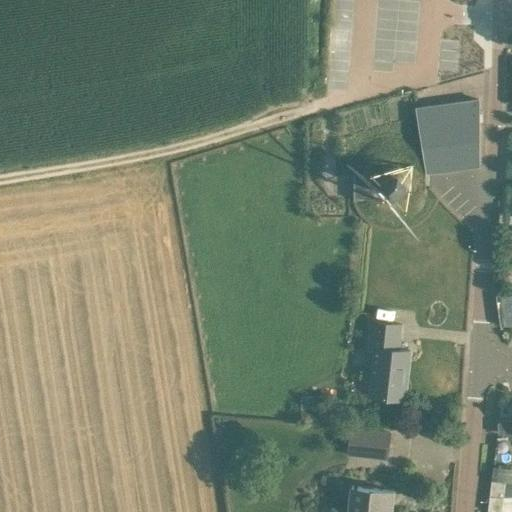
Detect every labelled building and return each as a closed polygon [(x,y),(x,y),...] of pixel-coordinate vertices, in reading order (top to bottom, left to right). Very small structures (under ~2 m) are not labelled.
[(479,164),(479,98),(418,107),(427,171),(479,164)] [(427,183),(427,171),(406,171),(403,168),(399,166),(395,165),(389,166),(386,168),(383,171),(380,174),(354,173),(354,185),(354,199),(380,199),(380,187),(393,197),(408,188),(415,189),(426,189),(427,183)] [(371,394),(404,397),(410,349),(399,348),(402,323),(371,320),(368,350),(375,351),(371,394)] [(325,408),(302,408),(302,422),(325,422),(325,408)] [(390,431),(389,430),(349,426),(346,454),(388,458),(390,431)] [(490,494),(503,496),(505,481),(492,479),(490,494)] [(357,485),(354,511),(391,511),(394,489),(357,485)] [(489,510),(501,511),(503,496),(490,494),(488,510),(489,510)]
